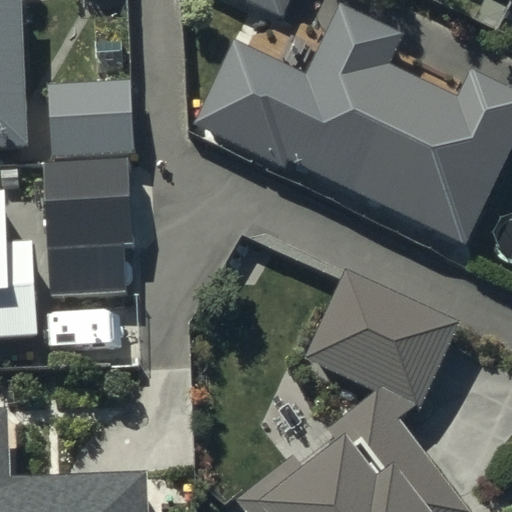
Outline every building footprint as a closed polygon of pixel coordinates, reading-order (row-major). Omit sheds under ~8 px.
[(0,0),(0,150),(30,149),(25,0),(0,0)] [(291,0),(242,0),(282,19),(291,0)] [(466,99),(327,35),(272,153),(468,245),(511,151),(511,88),(479,73),(466,99)] [(50,291),(127,286),(127,249),(154,239),(149,169),(139,170),(133,79),(50,85),(55,161),(41,162),(50,291)] [(0,330),(13,330),(8,208),(0,208),(0,330)] [(247,511),(470,511),(471,511),(382,394),(240,502),(247,511)] [(0,511),(147,511),(145,474),(11,481),(7,407),(0,407),(0,511)]
